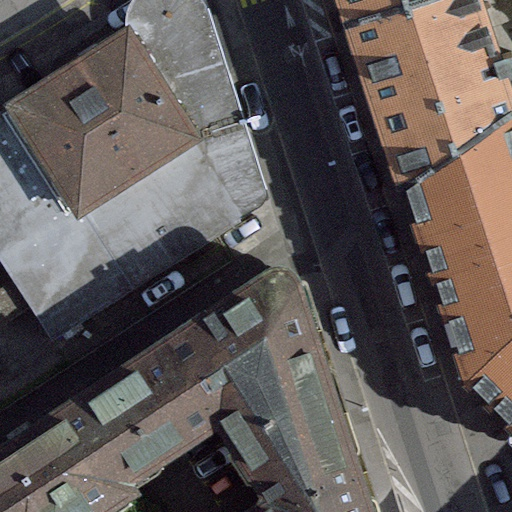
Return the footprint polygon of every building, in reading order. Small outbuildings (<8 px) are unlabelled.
[(268,199),(207,0),(135,0),(133,4),(133,18),(139,27),(0,117),(0,252),(48,331),(268,199)] [(366,0),(377,31),(468,0),(366,0)] [(511,154),(511,0),(468,0),(377,31),(431,188),(511,154)] [(511,374),(511,154),(431,188),(505,380),(511,374)] [(377,511),(277,275),(0,447),(0,511),(123,511),(253,424),(294,496),(266,511),(377,511)]
